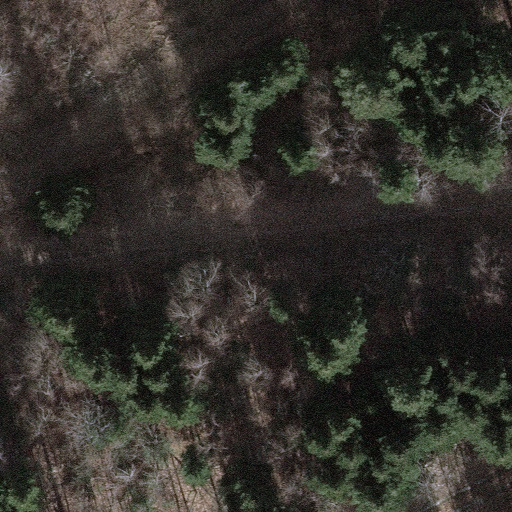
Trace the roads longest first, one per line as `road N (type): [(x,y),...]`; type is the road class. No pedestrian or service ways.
road 1 (track): [(511,187),(0,244)]
road 2 (track): [(0,188),(280,0)]
